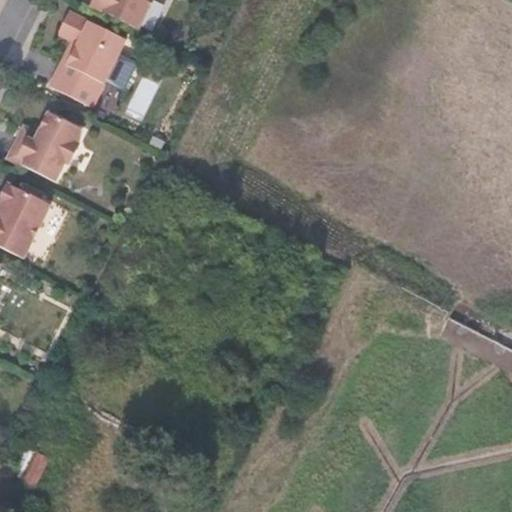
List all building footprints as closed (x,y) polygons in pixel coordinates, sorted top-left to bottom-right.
[(87,0),(86,3),(138,29),(152,0),(87,0)] [(59,34),(73,40),(79,43),(76,49),(73,47),(65,62),(63,61),(50,86),(91,106),(106,76),(111,77),(118,63),(116,57),(125,40),(70,12),(59,34)] [(79,43),(73,40),(63,61),(65,62),(73,47),(76,49),(79,43)] [(40,134),(35,131),(31,139),(21,134),(9,158),(56,181),(65,161),(72,159),(77,148),(74,142),(81,128),(49,113),(40,134)] [(31,139),(35,131),(24,126),(21,134),(31,139)] [(0,199),(0,246),(24,258),(50,204),(8,183),(0,199)] [(25,446),(15,474),(37,482),(47,455),(25,446)]
